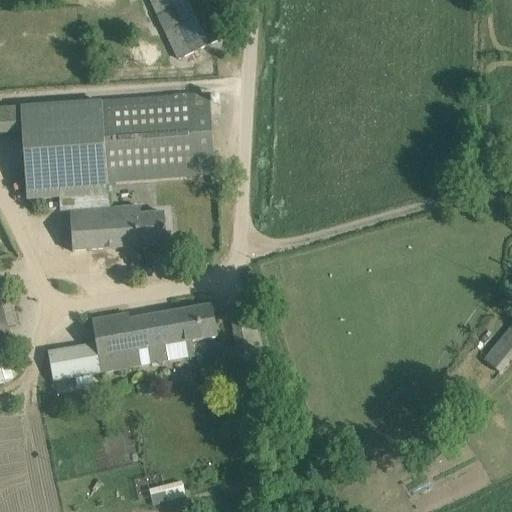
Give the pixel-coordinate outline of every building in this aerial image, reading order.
[(150,0),(178,60),(226,37),(208,0),(150,0)] [(22,134),(27,200),(107,195),(107,183),(214,175),(209,95),(20,109),(22,134)] [(166,245),(164,214),(141,215),(140,207),(70,213),(72,252),(166,245)] [(0,354),(12,351),(7,329),(18,326),(11,300),(0,302),(0,354)] [(217,337),(215,325),(212,306),(129,320),(128,314),(91,321),(96,345),(48,354),(53,382),(101,373),(194,357),(192,342),(217,337)] [(246,309),(230,312),(237,349),(252,346),(246,309)] [(499,374),(511,357),(511,326),(484,361),(499,374)] [(154,507),(188,498),(183,480),(149,489),(154,507)]
